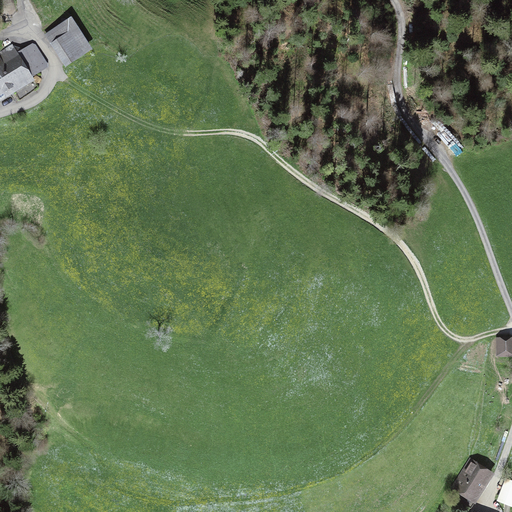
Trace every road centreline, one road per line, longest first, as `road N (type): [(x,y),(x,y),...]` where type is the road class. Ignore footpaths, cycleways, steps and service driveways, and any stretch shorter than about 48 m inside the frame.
road 1 (track): [(53,72),(166,129),(257,140),(398,240),(452,337),(511,328)]
road 2 (track): [(394,0),(402,28),(400,99),(461,187),(511,310)]
road 3 (track): [(28,26),(53,63),(51,82),(37,100),(0,113)]
